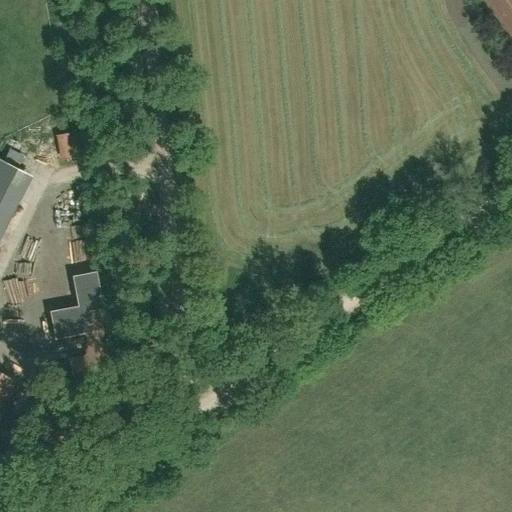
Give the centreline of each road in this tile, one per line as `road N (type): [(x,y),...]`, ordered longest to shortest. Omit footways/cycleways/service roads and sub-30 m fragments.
road 1 (track): [(191,414),(144,0)]
road 2 (track): [(191,414),(511,184)]
road 3 (track): [(51,511),(191,414)]
